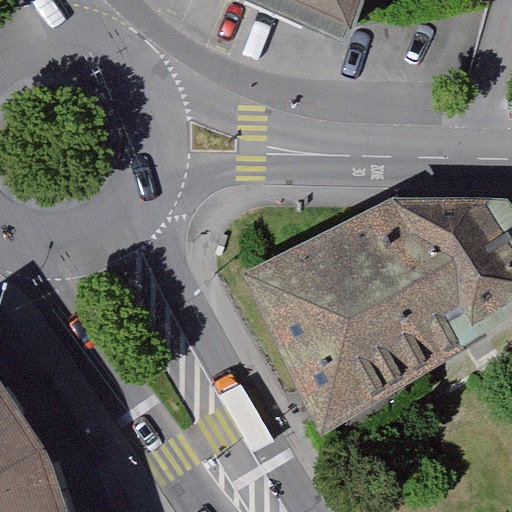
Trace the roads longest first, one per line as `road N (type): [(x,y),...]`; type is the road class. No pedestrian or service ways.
road 1 (residential): [(511,161),(164,156)]
road 2 (primary): [(114,241),(260,511)]
road 3 (unknown): [(511,307),(369,413)]
road 4 (primary): [(164,156),(160,120),(143,87),(96,52)]
road 5 (primary): [(0,238),(48,256),(114,241)]
